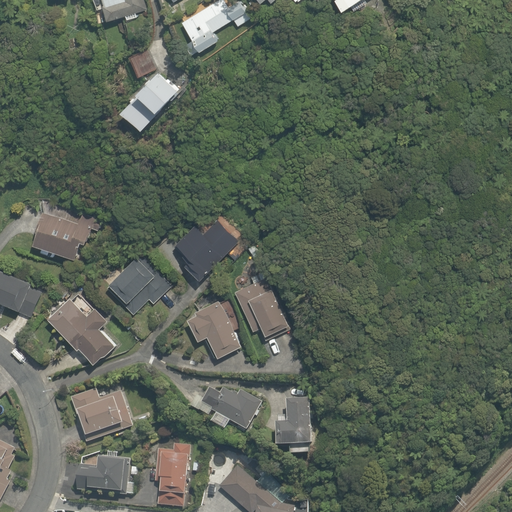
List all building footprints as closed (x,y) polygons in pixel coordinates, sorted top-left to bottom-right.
[(146,0),(95,0),(100,18),(110,15),(112,22),(150,11),(146,0)] [(238,0),(233,0),(188,30),(212,67),(233,53),(223,38),(237,28),(244,40),(259,30),(238,0)] [(257,0),(271,14),(276,10),(286,21),(309,0),(257,0)] [(382,0),(335,0),(337,2),(340,0),(343,0),(348,6),(347,7),(354,19),(382,0)] [(195,102),(162,78),(132,121),(164,145),(195,102)] [(99,242),(107,222),(87,214),(84,222),(52,209),(43,232),(48,234),(44,246),(85,261),(93,240),(99,242)] [(191,251),(186,256),(194,263),(189,268),(207,283),(244,238),(219,217),(207,231),(197,223),(181,242),(191,251)] [(156,303),(174,283),(143,255),(112,289),(139,314),(152,299),(156,303)] [(0,302),(36,318),(48,293),(38,289),(40,284),(0,266),(0,302)] [(254,283),(238,290),(257,332),(269,327),(274,337),(294,328),(276,287),(270,290),(261,270),(250,275),(254,283)] [(100,311),(81,294),(57,321),(106,367),(127,346),(108,328),(116,319),(103,307),(100,311)] [(212,297),(199,303),(204,315),(195,320),(207,344),(216,339),(226,358),(250,346),(225,297),(215,302),(212,297)] [(236,424),(248,431),(266,402),(232,382),(225,393),(216,387),(200,414),(231,432),(236,424)] [(0,410),(10,401),(0,389),(0,410)] [(102,389),(74,398),(90,445),(139,428),(126,389),(104,396),(102,389)] [(285,426),(289,453),(323,447),(315,397),(292,401),(296,424),(285,426)] [(0,437),(0,506),(3,508),(21,473),(12,468),(22,449),(0,437)] [(196,497),(197,473),(203,473),(203,463),(198,462),(199,448),(196,448),(196,444),(176,443),(176,448),(160,448),(158,485),(162,486),(160,507),(190,509),(191,496),(196,497)] [(82,465),(80,490),(130,494),(133,459),(99,457),(98,466),(82,465)] [(298,511),(299,505),(285,505),(239,465),(220,486),(250,511),(256,511),(260,509),(263,511),(298,511)]
